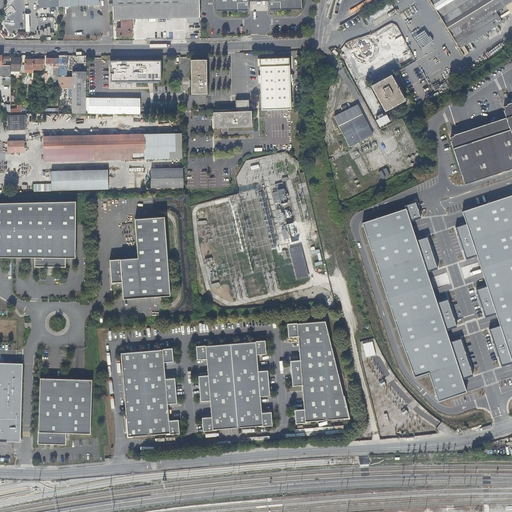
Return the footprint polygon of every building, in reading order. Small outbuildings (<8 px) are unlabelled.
[(98,0),(38,0),(39,8),(99,6),(98,0)] [(199,19),(198,0),(112,0),(113,21),(187,19),(188,24),(198,24),(198,19),(199,19)] [(214,0),(215,12),(237,12),(237,13),(247,13),(247,3),(268,2),(268,12),(279,12),(279,11),(301,11),(300,0),(214,0)] [(457,49),(496,25),(500,23),(497,18),(508,11),(511,18),(511,0),(427,0),(437,16),(457,49)] [(372,13),(375,18),(393,8),(390,2),(372,13)] [(113,21),(113,27),(113,30),(117,30),(121,30),(121,21),(113,21)] [(131,21),(121,21),(121,30),(117,30),(117,37),(131,37),(131,21)] [(385,27),(388,31),(394,27),(391,23),(385,27)] [(500,33),(496,25),(457,49),(462,56),(500,33)] [(86,71),(86,57),(72,57),(72,77),(71,114),(85,114),(85,99),(86,71)] [(20,59),(11,59),(10,72),(19,72),(20,59)] [(58,64),(58,59),(46,59),(46,64),(52,64),(52,67),(53,67),(53,77),(58,77),(58,64)] [(288,59),(258,59),(260,111),(289,110),(288,59)] [(33,71),(33,60),(25,60),(25,65),(22,65),(22,73),(33,73),(33,71)] [(43,60),(33,60),(33,71),(41,71),(41,65),(43,65),(43,60)] [(89,99),(85,99),(85,114),(139,114),(139,96),(136,96),(136,61),(116,61),(116,96),(116,99),(89,99)] [(206,61),(190,62),(191,96),(206,95),(206,61)] [(2,66),(1,77),(9,77),(9,66),(2,66)] [(390,76),(370,86),(384,112),(404,101),(390,76)] [(72,77),(58,77),(58,114),(71,114),(72,77)] [(247,101),(234,102),(235,112),(247,111),(247,101)] [(11,112),(22,112),(21,103),(17,103),(17,108),(10,108),(11,112)] [(448,142),(449,147),(452,155),(462,185),(511,168),(511,104),(510,105),(509,103),(504,105),(504,106),(501,107),(502,111),(501,111),(504,120),(489,125),(456,136),(456,134),(451,135),(452,137),(448,138),(449,141),(448,142)] [(334,117),(349,148),(374,136),(358,104),(334,117)] [(250,112),(212,113),(213,128),(250,127),(250,112)] [(372,116),(377,126),(387,121),(383,113),(380,115),(379,113),(372,116)] [(26,130),(26,115),(8,115),(8,130),(26,130)] [(130,136),(43,138),(44,163),(87,162),(87,155),(93,155),(93,161),(112,161),(112,159),(118,159),(118,161),(144,161),(144,154),(157,154),(157,160),(181,160),(180,122),(130,123),(130,136)] [(23,142),(7,142),(7,145),(5,145),(5,148),(7,148),(7,152),(5,152),(5,171),(23,171),(23,164),(12,165),(11,152),(23,152),(23,142)] [(180,169),(149,170),(150,188),(157,188),(220,186),(227,186),(232,185),(232,173),(181,174),(180,169)] [(118,171),(44,173),(44,191),(119,189),(118,171)] [(290,203),(287,189),(273,191),(276,205),(290,203)] [(511,372),(511,196),(511,195),(458,211),(462,224),(453,227),(463,258),(472,255),(482,287),(474,290),(482,315),(490,312),(495,326),(486,330),(498,366),(508,362),(511,372)] [(74,255),(74,202),(0,204),(0,254),(34,256),(33,267),(63,266),(63,255),(74,255)] [(439,267),(429,239),(421,241),(414,220),(423,216),(419,203),(409,206),(410,208),(366,223),(418,377),(432,372),(441,400),(470,391),(466,378),(474,375),(462,339),(454,342),(449,326),(457,323),(449,300),(441,303),(430,270),(439,267)] [(167,294),(162,218),(133,219),(134,256),(108,257),(109,280),(120,280),(122,297),(167,294)] [(294,227),(284,228),(284,240),(290,239),(290,235),(294,235),(294,227)] [(301,246),(289,249),(297,279),(309,276),(301,246)] [(343,395),(325,321),(297,323),(287,323),(287,325),(288,335),(288,337),(298,336),(300,360),(290,360),(290,362),(291,362),(293,384),(292,384),(292,386),(302,385),(304,409),(294,409),(294,411),(295,411),(296,421),(295,421),(295,423),(298,423),(305,422),(307,422),(307,421),(343,418),(343,419),(350,418),(344,395),(343,395)] [(255,342),(206,346),(206,345),(196,346),(196,347),(197,358),(197,359),(207,359),(208,375),(198,376),(199,377),(201,399),(200,399),(201,401),(210,400),(211,416),(202,417),(203,429),(203,431),(219,429),(256,426),(257,426),(272,425),(272,423),(271,413),(271,411),(262,412),(260,396),(270,395),(269,393),(267,371),(268,371),(267,370),(258,371),(257,354),(266,354),(266,352),(265,342),(265,340),(255,341),(255,342)] [(372,341),(362,344),(365,357),(375,355),(372,341)] [(163,350),(121,353),(126,413),(127,413),(127,418),(126,418),(127,437),(132,437),(132,436),(167,433),(167,434),(169,434),(177,433),(180,433),(180,431),(179,431),(178,421),(179,421),(178,419),(169,420),(167,404),(177,403),(177,401),(176,401),(175,379),(175,378),(165,378),(164,362),(173,361),(173,360),(172,350),(172,349),(172,348),(163,349),(163,350)] [(0,440),(6,441),(6,439),(20,439),(20,419),(21,419),(23,363),(0,362),(0,440)] [(39,428),(38,428),(38,443),(66,444),(66,433),(91,433),(92,379),(40,377),(39,428)]
